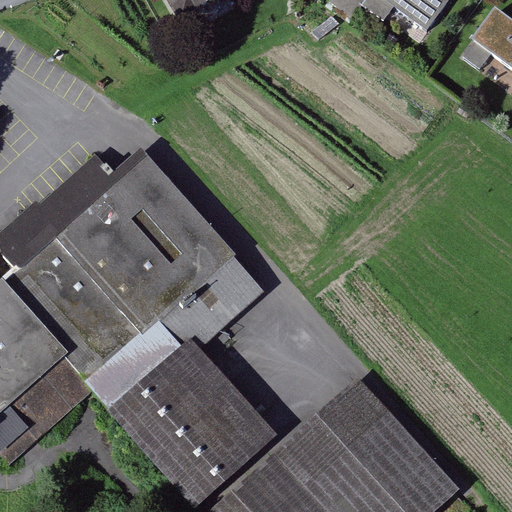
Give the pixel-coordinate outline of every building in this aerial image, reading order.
[(242,0),(165,0),(182,31),(242,1),(242,0)] [(396,20),(426,43),(459,0),(330,0),(329,2),(358,24),(370,9),(391,26),(396,20)] [(511,79),(511,24),(496,13),(462,62),(493,85),(502,73),(511,79)] [(267,291),(156,162),(9,288),(74,363),(110,405),(121,417),(199,349),(267,291)] [(0,376),(0,426),(74,363),(9,288),(0,277),(0,375),(1,376),(0,376)] [(193,511),(277,440),(199,349),(121,417),(113,424),(189,511),(193,511)] [(110,405),(74,363),(0,426),(0,453),(13,468),(61,426),(71,438),(110,405)] [(364,391),(223,511),(442,511),(458,499),(364,391)]
